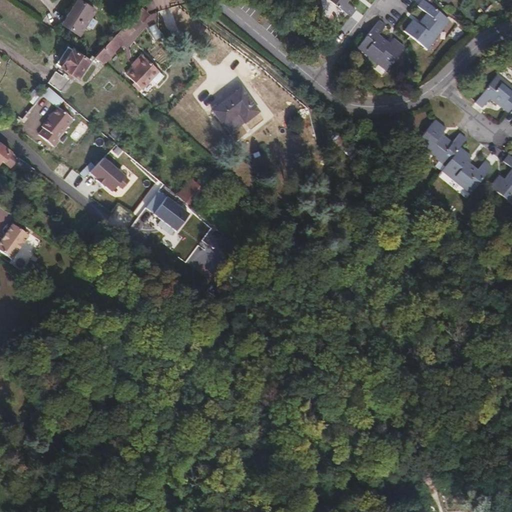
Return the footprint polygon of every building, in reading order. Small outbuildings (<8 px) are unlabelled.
[(95,9),(80,0),(77,0),(63,23),(80,33),(86,24),(92,27),(97,19),(91,15),(95,9)] [(330,0),(349,15),(355,9),(346,2),(347,0),(330,0)] [(424,0),(419,0),(416,5),(425,12),(417,23),(412,19),(403,30),(427,48),(449,20),(424,0)] [(95,57),(104,63),(149,13),(142,7),(95,57)] [(386,26),(379,20),(357,48),(384,69),(403,46),(393,38),(389,42),(379,34),(386,26)] [(316,54),(322,45),(315,39),(308,48),(316,54)] [(57,63),(62,66),(73,48),(68,46),(57,63)] [(73,48),(62,66),(78,77),(89,60),(73,48)] [(135,67),(144,57),(142,56),(133,65),(135,67)] [(145,57),(144,57),(135,67),(128,74),(144,89),(160,70),(145,57)] [(70,79),(57,71),(49,82),(62,91),(70,79)] [(511,108),(511,87),(497,76),(475,104),(483,110),(490,100),(508,114),(511,108)] [(64,100),(49,87),(43,94),(59,107),(64,100)] [(35,105),(43,94),(38,89),(29,99),(35,105)] [(243,89),(215,111),(225,124),(240,113),(246,121),(259,111),(243,89)] [(58,108),(43,126),(45,127),(39,135),(54,146),(60,139),(58,138),(72,120),(58,108)] [(466,139),(459,134),(452,143),(442,136),(446,130),(435,122),(416,146),(444,168),(459,148),(466,139)] [(10,150),(0,143),(0,161),(2,159),(12,167),(19,157),(10,150)] [(459,148),(444,168),(441,172),(470,195),(491,168),(484,162),(477,170),(467,162),(470,157),(459,148)] [(511,158),(508,155),(502,162),(511,169),(503,180),(498,177),(490,188),(511,205),(511,158)] [(78,170),(83,178),(96,169),(91,162),(78,170)] [(178,195),(192,207),(206,190),(192,179),(178,195)] [(11,222),(0,238),(0,251),(10,258),(28,234),(11,222)] [(52,405),(43,398),(30,418),(39,424),(52,405)]
